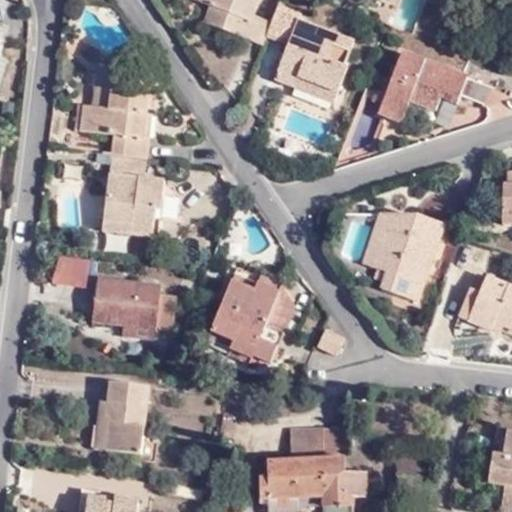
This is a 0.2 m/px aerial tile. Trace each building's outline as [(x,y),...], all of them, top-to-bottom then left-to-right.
[(210,0),(207,7),(215,11),(210,25),(250,40),(258,17),(264,0),(210,0)] [(403,0),(399,26),(416,29),(421,0),(403,0)] [(307,17),(283,8),(277,25),(271,39),(294,48),(281,81),(300,89),(303,82),(341,97),(348,80),(345,78),(358,48),(303,26),(307,17)] [(268,46),(271,39),(277,25),(258,17),(250,40),(268,46)] [(445,102),(461,108),(462,108),(472,82),(408,57),(386,117),(408,125),(416,105),(440,114),(445,102)] [(111,89),(113,70),(105,68),(99,107),(116,109),(118,91),(111,89)] [(116,109),(99,107),(92,106),(88,132),(122,136),(119,155),(152,159),(155,138),(146,138),(149,116),(151,116),(154,95),(143,93),(144,81),(136,73),(113,70),(111,89),(118,91),(116,109)] [(484,105),(491,85),(475,80),(468,99),(484,105)] [(303,82),(300,89),(338,104),(341,97),(303,82)] [(452,131),(461,108),(445,102),(440,114),(436,125),(452,131)] [(146,138),(155,138),(157,117),(151,116),(149,116),(146,138)] [(171,183),(149,180),(152,159),(119,155),(111,223),(137,226),(136,236),(165,240),(171,183)] [(411,233),(440,243),(445,228),(419,217),(384,218),(380,228),(387,231),(410,238),(411,233)] [(137,226),(111,223),(109,233),(136,236),(137,226)] [(387,231),(380,228),(365,267),(372,270),(387,231)] [(387,231),(372,270),(381,273),(389,276),(385,286),(383,292),(420,305),(440,243),(411,233),(410,238),(387,231)] [(58,285),(88,285),(88,256),(59,255),(58,285)] [(377,283),(385,286),(389,276),(381,273),(377,283)] [(159,328),(164,293),(165,285),(104,277),(99,319),(129,323),(128,333),(158,336),(159,328)] [(252,293),(255,286),(230,277),(227,284),(252,293)] [(463,321),(472,324),(476,314),(508,326),(511,327),(511,286),(490,278),(483,294),(482,293),(479,292),(475,293),(473,294),(463,321)] [(285,290),(257,280),(255,286),(282,297),(285,290)] [(304,315),(293,293),(285,290),(282,297),(255,286),(252,293),(227,284),(209,326),(211,347),(263,370),(284,358),(304,315)] [(181,294),(164,293),(159,328),(177,330),(181,294)] [(212,306),(202,303),(198,315),(207,318),(212,306)] [(504,336),(508,326),(476,314),(472,324),(504,336)] [(330,329),(324,344),(340,350),(347,336),(330,329)] [(52,376),(53,364),(36,362),(35,373),(52,376)] [(117,386),(113,420),(112,421),(119,421),(114,452),(162,458),(164,440),(150,438),(155,391),(117,386)] [(113,420),(106,419),(101,451),(114,452),(119,421),(112,421),(113,420)] [(511,430),(500,428),(492,483),(508,486),(505,505),(511,505),(511,430)] [(346,430),(295,430),(296,463),(270,465),(270,478),(263,478),(264,511),(325,509),(325,511),(353,511),(355,498),(369,498),(369,473),(347,473),(346,430)] [(111,494),(89,491),(85,511),(94,511),(97,504),(109,505),(111,494)] [(94,511),(149,511),(151,503),(132,501),(133,496),(111,494),(109,505),(97,504),(94,511)]
